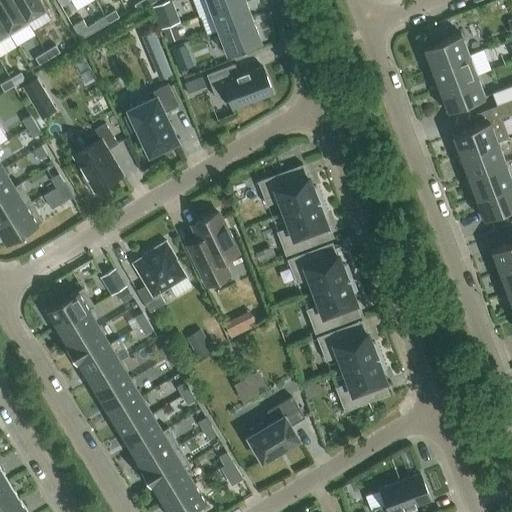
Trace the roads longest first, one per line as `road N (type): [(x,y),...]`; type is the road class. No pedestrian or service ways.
road 1 (residential): [(367,29),(511,414)]
road 2 (residential): [(319,110),(269,131),(0,292)]
road 3 (residential): [(319,110),(440,413)]
road 4 (residential): [(123,511),(0,309)]
road 5 (residential): [(440,413),(344,457),(259,511)]
road 6 (residential): [(0,393),(72,511)]
